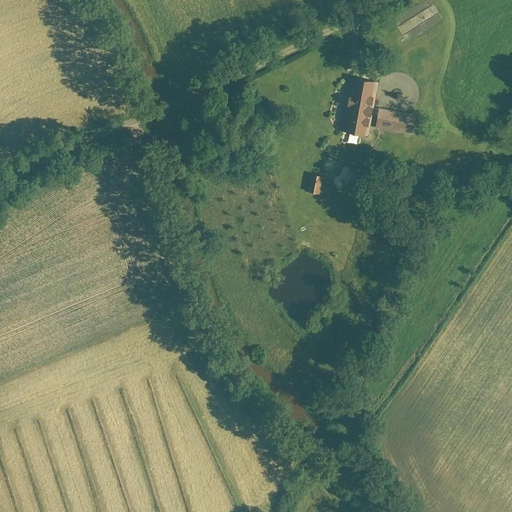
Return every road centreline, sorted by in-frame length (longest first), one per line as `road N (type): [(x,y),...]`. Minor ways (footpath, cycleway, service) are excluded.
road 1 (unclassified): [(178,103),(389,0)]
road 2 (unclassified): [(0,191),(50,155),(140,119)]
